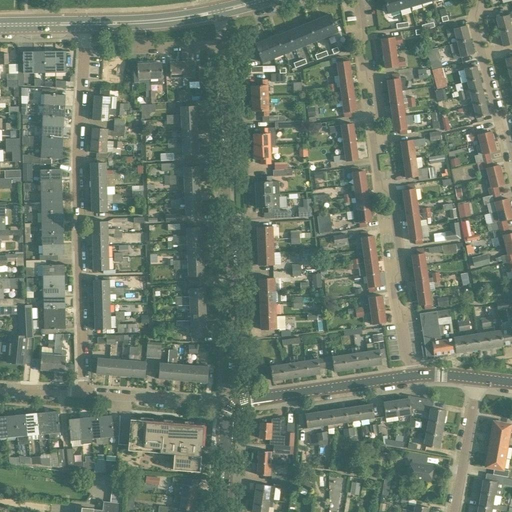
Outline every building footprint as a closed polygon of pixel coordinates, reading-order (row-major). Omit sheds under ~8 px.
[(394,0),(383,0),(387,13),(397,11),(394,0)] [(394,0),(397,11),(408,7),(406,0),(394,0)] [(511,13),(495,18),(499,32),(511,29),(510,23),(511,21),(511,13)] [(337,32),(332,22),(334,21),(331,16),(330,16),(329,15),(319,19),(326,36),(337,32)] [(326,36),(319,19),(308,23),(315,41),(326,36)] [(315,41),(308,23),(298,28),(305,45),(315,41)] [(456,43),(469,40),(465,26),(445,31),(447,38),(455,37),(456,43)] [(305,45),(298,28),(287,32),(294,49),(305,45)] [(511,31),(511,29),(499,32),(503,47),(511,44),(511,31)] [(294,49),(287,32),(277,36),(283,54),(294,49)] [(283,54),(277,36),(276,35),(265,40),(273,58),(283,54)] [(383,54),(395,52),(400,51),(399,44),(402,44),(401,36),(381,39),(383,54)] [(273,58),(265,40),(255,44),(262,62),(273,58)] [(469,40),(456,43),(449,45),(453,59),(472,54),(469,40)] [(44,52),(44,73),(55,73),(54,51),(44,52)] [(54,51),(55,73),(65,73),(65,51),(54,51)] [(23,86),(23,73),(33,73),(33,52),(22,52),(22,65),(17,66),(17,74),(17,80),(18,86),(23,86)] [(33,52),(33,73),(44,73),(44,52),(33,52)] [(395,52),(383,54),(385,68),(405,66),(404,58),(396,59),(395,52)] [(338,76),(350,74),(348,61),(343,62),(342,56),(335,57),(335,58),(330,59),(330,60),(319,63),(320,68),(332,65),(332,64),(336,63),(338,76)] [(432,68),(440,66),(438,57),(430,59),(432,68)] [(182,77),(181,62),(175,62),(175,60),(170,60),(170,62),(169,63),(170,78),(182,77)] [(181,62),(182,77),(188,77),(188,82),(198,82),(198,66),(194,66),(193,61),(187,62),(187,60),(182,60),(182,62),(181,62)] [(149,63),(149,79),(150,79),(150,85),(162,85),(161,63),(154,63),(154,61),(149,61),(149,63)] [(150,79),(149,79),(149,63),(142,64),(142,62),(137,62),(137,64),(136,64),(137,71),(130,71),(131,83),(144,83),(145,84),(146,98),(155,97),(154,91),(150,91),(150,85),(150,79)] [(466,82),(479,79),(475,66),(470,68),(469,63),(462,65),(466,82)] [(425,69),(417,70),(419,81),(427,79),(430,78),(429,70),(425,70),(425,69)] [(388,93),(400,91),(407,90),(405,78),(404,78),(404,75),(398,76),(398,73),(391,74),(392,80),(386,80),(388,93)] [(284,74),(270,74),(270,82),(284,82),(284,74)] [(350,74),(338,76),(340,88),(352,86),(350,74)] [(435,80),(437,89),(447,87),(444,77),(435,80)] [(469,94),(482,91),(479,79),(466,82),(469,94)] [(249,97),(251,97),(251,99),(267,98),(267,85),(267,80),(256,80),(257,86),(250,86),(251,93),(249,93),(249,97)] [(353,99),(352,86),(340,88),(341,100),(353,99)] [(54,95),(55,90),(42,89),(41,95),(43,95),(43,105),(64,106),(65,95),(54,95)] [(100,90),(99,96),(94,96),(93,108),(108,109),(124,110),(128,110),(129,104),(116,103),(116,97),(109,97),(109,91),(100,90)] [(400,91),(388,93),(390,105),(402,104),(408,103),(414,102),(414,97),(407,98),(406,96),(401,97),(400,91)] [(472,106),(485,103),(482,91),(469,94),(472,106)] [(249,105),(251,105),(251,111),(258,111),(258,117),(268,116),(268,111),(267,98),(251,99),(251,101),(249,101),(249,105)] [(353,99),(341,100),(344,118),(351,117),(350,112),(355,111),(353,99)] [(485,103),(472,106),(476,121),(474,121),(475,123),(477,123),(483,121),(482,117),(488,115),(485,103)] [(402,104),(390,105),(392,118),(404,116),(402,104)] [(43,105),(38,105),(37,115),(42,116),(64,117),(64,106),(43,105)] [(180,115),(175,115),(175,119),(180,119),(196,118),(196,106),(180,107),(180,115)] [(315,116),(314,107),(306,108),(308,117),(315,116)] [(107,121),(108,115),(123,116),(124,110),(108,109),(93,108),(92,120),(107,121)] [(432,129),(439,128),(438,122),(436,122),(435,113),(430,113),(432,129)] [(404,116),(392,118),(393,131),(399,130),(399,135),(406,134),(405,125),(412,124),(411,115),(404,116)] [(64,117),(42,116),(42,126),(63,127),(64,117)] [(0,129),(1,130),(10,130),(10,124),(2,124),(1,119),(0,118),(0,129)] [(181,131),(197,130),(196,118),(180,119),(181,131)] [(274,122),(274,128),(274,129),(275,129),(290,129),(289,121),(284,121),(279,122),(274,122)] [(343,144),(354,142),(352,124),(339,126),(328,127),(329,134),(335,133),(335,138),(342,137),(343,144)] [(90,140),(106,141),(106,136),(129,138),(130,127),(124,126),(113,125),(113,131),(111,131),(107,130),(107,129),(91,128),(90,140)] [(63,127),(42,126),(41,137),(62,138),(63,127)] [(251,145),(253,145),(253,147),(271,146),(275,146),(275,129),(274,129),(274,128),(258,129),(259,134),(252,134),(252,140),(251,141),(251,145)] [(181,143),(197,142),(197,130),(181,131),(181,143)] [(492,134),(491,134),(490,132),(484,133),(483,130),(469,134),(472,142),(478,140),(479,145),(493,141),(492,139),(493,139),(492,134)] [(440,132),(429,133),(430,141),(441,139),(440,132)] [(62,138),(41,137),(40,147),(62,149),(62,138)] [(402,160),(414,158),(413,147),(425,145),(424,138),(412,140),(400,142),(402,160)] [(106,141),(90,140),(90,152),(97,153),(96,158),(111,158),(112,148),(122,149),(123,143),(113,142),(106,141)] [(494,144),(493,144),(493,141),(479,145),(481,154),(479,155),(474,156),(476,163),(490,160),(489,153),(495,151),(494,148),(496,148),(494,144)] [(197,142),(181,143),(182,155),(198,155),(197,142)] [(354,142),(343,144),(344,155),(332,157),(333,162),(333,163),(345,161),(345,162),(357,160),(354,142)] [(307,155),(307,144),(299,144),(299,155),(307,155)] [(251,153),(253,153),(253,160),(260,159),(260,165),(270,164),(270,159),(269,155),(271,155),(271,146),(253,147),(253,149),(251,149),(251,153)] [(62,149),(40,147),(40,158),(38,158),(37,156),(22,155),(22,164),(31,164),(51,164),(51,159),(61,160),(62,149)] [(444,155),(435,156),(436,161),(440,160),(441,169),(446,168),(444,155)] [(416,170),(414,158),(402,160),(405,178),(417,176),(428,174),(429,179),(433,178),(432,167),(416,170)] [(450,160),(452,168),(460,166),(459,159),(450,160)] [(488,178),(501,175),(499,165),(492,167),(490,160),(476,163),(478,171),(482,170),(485,169),(488,178)] [(291,170),(291,168),(286,168),(286,162),(274,163),(274,170),(291,170)] [(90,176),(105,175),(105,163),(89,164),(90,176)] [(183,180),(199,179),(198,167),(183,167),(183,180)] [(353,186),(366,184),(364,171),(358,172),(358,167),(351,168),(351,173),(353,186)] [(11,178),(20,178),(20,170),(4,171),(4,178),(11,178)] [(40,170),(40,181),(61,181),(61,170),(40,170)] [(90,188),(106,187),(105,175),(90,176),(90,188)] [(501,175),(488,178),(485,179),(487,188),(489,196),(499,193),(497,186),(504,185),(501,175)] [(253,193),(255,193),(255,195),(271,195),(271,194),(278,194),(278,181),(271,182),(271,176),(260,177),(260,182),(254,182),(255,188),(253,188),(253,193)] [(0,188),(11,188),(11,178),(4,178),(4,179),(0,178),(0,188)] [(184,192),(199,191),(199,179),(183,180),(184,192)] [(40,192),(62,191),(61,181),(40,181),(35,181),(36,185),(40,185),(40,192)] [(350,199),(355,198),(367,196),(366,184),(353,186),(354,191),(348,192),(349,194),(342,195),(343,200),(350,199)] [(404,203),(416,201),(414,184),(406,185),(407,190),(402,190),(404,203)] [(90,200),(106,200),(106,187),(90,188),(90,200)] [(62,191),(40,192),(41,202),(62,202),(62,191)] [(199,191),(184,192),(184,200),(184,204),(200,203),(199,191)] [(496,212),(509,209),(507,199),(501,201),(499,193),(489,196),(491,204),(494,203),(496,212)] [(255,201),(255,208),(262,207),(262,213),(263,213),(272,213),(272,219),(287,218),(287,216),(290,216),(290,211),(287,212),(287,211),(279,211),(279,206),(272,207),(271,195),(255,195),(255,197),(253,197),(254,201),(255,201)] [(329,195),(313,196),(313,203),(329,201),(329,195)] [(357,211),(369,209),(367,196),(355,198),(357,211)] [(106,200),(90,200),(91,213),(106,212),(106,200)] [(416,201),(404,203),(405,216),(418,214),(416,201)] [(62,202),(41,202),(41,213),(62,212),(62,202)] [(184,204),(178,204),(179,208),(185,208),(185,216),(201,215),(200,203),(184,204)] [(460,218),(470,216),(468,203),(457,205),(460,218)] [(299,217),(311,217),(310,207),(298,208),(299,217)] [(371,222),(369,209),(357,211),(352,211),(354,224),(358,223),(359,228),(366,227),(365,222),(371,222)] [(509,209),(496,212),(498,221),(486,224),(488,232),(507,227),(506,220),(511,218),(509,209)] [(62,212),(41,213),(41,224),(62,223),(62,212)] [(418,214),(405,216),(407,228),(420,226),(426,225),(426,220),(426,217),(433,216),(432,212),(430,213),(430,212),(422,213),(418,214)] [(316,216),(318,233),(331,231),(329,214),(316,216)] [(463,238),(471,236),(468,221),(460,223),(463,238)] [(91,235),(107,234),(107,222),(91,222),(91,235)] [(446,241),(461,239),(458,222),(449,224),(450,231),(444,232),(446,241)] [(62,223),(41,224),(42,234),(63,233),(62,223)] [(257,240),(272,239),(271,226),(257,227),(257,240)] [(422,244),(420,226),(407,228),(409,241),(414,240),(415,245),(422,244)] [(201,227),(185,228),(186,236),(186,240),(202,239),(201,227)] [(504,245),(511,243),(511,233),(509,234),(507,227),(488,232),(490,237),(493,236),(494,238),(496,237),(499,247),(504,245)] [(0,248),(0,249),(0,242),(0,240),(8,241),(8,236),(22,235),(21,230),(8,230),(6,230),(0,230),(0,248)] [(362,250),(375,249),(373,236),(367,237),(367,232),(360,233),(362,250)] [(63,233),(42,234),(42,245),(63,244),(63,233)] [(92,247),(107,246),(107,234),(91,235),(92,247)] [(332,236),(333,238),(329,238),(330,245),(334,244),(347,242),(346,234),(332,236)] [(186,240),(181,241),(181,245),(186,245),(187,252),(202,251),(202,239),(186,240)] [(272,239),(257,240),(258,253),(272,253),(272,239)] [(443,244),(443,253),(457,252),(457,243),(443,244)] [(63,244),(42,245),(42,255),(39,255),(39,261),(57,260),(57,255),(63,255),(63,244)] [(92,259),(108,258),(107,246),(92,247),(92,259)] [(375,249),(362,250),(364,263),(377,261),(375,249)] [(413,268),(425,266),(423,249),(416,249),(416,254),(411,255),(413,268)] [(202,251),(187,252),(187,264),(203,263),(202,251)] [(272,253),(258,253),(258,266),(273,265),(272,253)] [(0,265),(6,265),(6,262),(16,262),(16,267),(23,267),(23,254),(5,255),(5,256),(0,255),(0,265)] [(475,267),(489,263),(487,254),(472,258),(475,267)] [(108,258),(92,259),(92,271),(108,271),(108,258)] [(366,275),(378,274),(377,261),(364,263),(359,263),(352,264),(353,269),(358,268),(359,276),(366,275)] [(203,276),(203,263),(187,264),(188,276),(203,276)] [(43,276),(64,276),(63,265),(42,265),(43,276)] [(413,268),(415,280),(427,279),(425,266),(413,268)] [(378,274),(366,275),(368,293),(375,292),(375,287),(380,286),(378,274)] [(64,276),(43,276),(43,287),(64,286),(64,276)] [(416,293),(429,291),(428,283),(440,281),(439,277),(431,278),(427,279),(415,280),(416,293)] [(0,298),(3,299),(3,289),(10,289),(18,289),(18,278),(10,279),(8,279),(0,278),(0,298)] [(259,292),(274,291),(274,278),(259,279),(259,292)] [(93,281),(93,293),(109,293),(114,293),(123,292),(123,288),(109,288),(108,280),(93,281)] [(320,280),(312,281),(313,289),(321,288),(320,280)] [(64,286),(43,287),(43,297),(64,297),(64,286)] [(189,301),(204,300),(204,288),(188,288),(189,301)] [(274,291),(259,292),(260,304),(275,304),(275,303),(280,303),(279,291),(274,291)] [(429,291),(416,293),(418,305),(423,305),(424,309),(431,308),(430,304),(429,291)] [(94,305),(109,305),(109,293),(93,293),(94,305)] [(370,311),(383,309),(381,296),(368,298),(370,311)] [(64,297),(43,297),(43,308),(65,307),(64,297)] [(438,307),(447,305),(446,297),(437,299),(438,307)] [(189,301),(183,301),(183,306),(189,306),(189,313),(205,312),(204,300),(189,301)] [(275,304),(260,304),(260,317),(275,316),(275,304)] [(109,305),(94,305),(94,317),(109,317),(109,305)] [(9,335),(6,362),(24,364),(27,338),(31,338),(31,314),(31,308),(31,306),(9,306),(0,306),(0,312),(18,313),(18,336),(9,335)] [(65,307),(43,308),(44,319),(65,318),(65,307)] [(383,309),(370,311),(372,325),(385,323),(383,309)] [(456,353),(453,338),(441,340),(440,334),(439,334),(437,319),(450,317),(449,309),(436,312),(419,314),(426,357),(455,352),(455,353),(456,353)] [(190,321),(184,321),(184,325),(190,325),(205,324),(205,312),(189,313),(190,321)] [(275,316),(260,317),(261,330),(276,329),(275,316)] [(109,317),(94,317),(94,329),(110,329),(109,317)] [(502,346),(502,345),(500,330),(494,331),(491,317),(486,318),(490,348),(502,346)] [(65,329),(65,318),(44,319),(44,329),(41,329),(41,335),(55,335),(56,335),(56,329),(65,329)] [(490,348),(486,318),(480,319),(483,333),(476,334),(479,349),(490,348)] [(468,320),(457,322),(459,331),(469,330),(468,320)] [(136,322),(117,323),(117,330),(137,330),(137,326),(136,326),(136,322)] [(205,324),(190,325),(190,330),(190,337),(206,336),(205,324)] [(344,336),(362,334),(361,330),(361,328),(343,331),(344,336)] [(502,345),(502,346),(502,345),(511,343),(511,329),(500,331),(500,330),(502,345)] [(54,348),(53,355),(52,371),(64,372),(66,351),(61,350),(62,341),(68,340),(68,334),(56,335),(55,335),(54,340),(54,348)] [(467,351),(479,349),(476,334),(464,336),(467,351)] [(453,338),(456,353),(467,351),(464,336),(453,338)] [(110,346),(110,337),(106,337),(106,338),(97,339),(97,346),(106,345),(106,346),(110,346)] [(114,337),(110,337),(110,346),(114,346),(114,341),(123,341),(123,337),(114,337)] [(299,338),(281,340),(282,346),(300,343),(299,338)] [(383,349),(379,350),(378,344),(374,344),(375,350),(367,352),(370,366),(381,365),(381,359),(385,358),(383,349)] [(357,368),(354,347),(350,348),(351,354),(343,355),(346,370),(357,368)] [(358,347),(354,347),(357,368),(370,366),(367,352),(359,353),(358,347)] [(328,367),(333,366),(334,372),(346,370),(343,355),(335,356),(334,350),(330,351),(331,357),(326,357),(328,367)] [(319,368),(325,368),(323,358),(317,359),(316,353),(312,354),(313,360),(306,361),(308,376),(320,374),(319,368)] [(52,371),(53,355),(41,354),(39,369),(52,371)] [(121,360),(120,376),(132,377),(133,361),(133,355),(129,355),(128,361),(121,360)] [(296,356),(293,357),(296,378),(308,376),(306,361),(297,362),(296,356)] [(296,378),(293,357),(289,357),(290,364),(282,365),(284,379),(296,378)] [(108,375),(109,359),(97,358),(96,374),(108,375)] [(159,363),(157,379),(170,380),(171,365),(171,358),(168,358),(167,364),(159,363)] [(120,376),(121,360),(109,359),(108,375),(120,376)] [(270,366),(265,367),(266,376),(271,376),(272,381),(284,379),(282,365),(274,366),(273,360),(269,360),(270,366)] [(133,361),(132,377),(144,378),(145,362),(137,362),(133,361)] [(171,365),(170,380),(182,381),(183,366),(176,365),(171,365)] [(194,382),(195,366),(183,366),(182,381),(194,382)] [(195,366),(194,382),(206,383),(207,368),(195,366)] [(410,408),(408,397),(408,399),(396,401),(398,416),(411,414),(410,408)] [(409,397),(408,397),(410,408),(418,410),(424,411),(425,405),(431,406),(432,402),(432,401),(425,400),(425,401),(409,398),(409,397)] [(398,421),(397,416),(398,416),(396,401),(383,403),(386,423),(398,421)] [(373,418),(371,404),(358,406),(360,420),(373,418)] [(431,406),(425,405),(424,411),(423,414),(429,415),(428,421),(443,423),(445,411),(431,408),(431,406)] [(345,408),(347,422),(360,420),(358,406),(345,408)] [(333,424),(347,422),(345,408),(331,410),(333,424)] [(318,412),(320,426),(327,425),(327,429),(334,428),(333,424),(331,410),(318,412)] [(46,412),(49,439),(55,439),(60,438),(57,411),(46,412)] [(49,439),(46,412),(36,413),(38,434),(38,440),(49,439)] [(320,426),(318,412),(304,414),(306,428),(320,426)] [(25,414),(27,435),(38,434),(36,413),(25,414)] [(15,415),(17,436),(18,446),(28,445),(27,435),(25,414),(15,415)] [(4,416),(6,437),(17,436),(15,415),(4,416)] [(100,416),(102,444),(108,444),(107,437),(112,437),(111,415),(100,416)] [(89,417),(91,439),(95,438),(96,445),(102,444),(100,416),(89,417)] [(89,417),(78,418),(81,440),(81,445),(92,444),(91,439),(89,417)] [(67,419),(69,441),(70,441),(70,444),(71,444),(71,447),(81,446),(81,445),(81,440),(78,418),(67,419)] [(271,419),(271,424),(260,423),(259,439),(270,439),(270,445),(273,445),(290,446),(292,447),(293,433),(285,433),(285,437),(279,437),(280,418),(271,419)] [(171,470),(198,472),(202,425),(129,419),(126,450),(173,454),(171,470)] [(495,422),(493,421),(491,433),(508,436),(510,424),(501,423),(501,421),(495,420),(495,422)] [(440,437),(443,423),(428,421),(425,434),(440,437)] [(318,441),(318,445),(323,445),(321,433),(310,434),(310,442),(318,441)] [(508,436),(491,433),(489,444),(506,447),(508,436)] [(440,437),(425,434),(423,446),(408,443),(407,448),(425,451),(426,447),(438,449),(440,437)] [(403,442),(387,440),(387,436),(382,436),(383,441),(383,444),(402,448),(403,442)] [(506,447),(489,444),(487,455),(504,458),(506,447)] [(273,445),(272,452),(258,451),(258,463),(275,464),(276,454),(290,455),(290,446),(273,445)] [(63,449),(57,450),(58,462),(52,462),(51,462),(51,467),(52,467),(65,469),(63,449)] [(83,461),(73,461),(72,449),(66,449),(68,469),(74,468),(83,468),(83,463),(83,461)] [(411,463),(408,479),(429,483),(432,466),(418,463),(420,454),(408,452),(406,462),(411,463)] [(41,464),(41,465),(51,467),(51,462),(52,462),(51,454),(41,455),(40,456),(41,464)] [(507,477),(508,471),(502,470),(504,458),(487,455),(485,467),(494,469),(492,475),(507,477)] [(18,456),(19,457),(19,463),(20,463),(28,464),(27,457),(18,456)] [(31,458),(32,465),(41,464),(40,456),(39,457),(31,458)] [(15,458),(8,457),(9,465),(20,466),(20,463),(19,463),(19,457),(15,458)] [(83,469),(94,469),(93,463),(91,464),(91,457),(85,457),(85,463),(83,463),(83,468),(83,469)] [(104,461),(104,463),(105,472),(116,472),(116,462),(104,461)] [(94,469),(94,473),(105,472),(104,463),(93,463),(94,469)] [(257,475),(269,476),(271,476),(271,481),(273,481),(287,482),(288,477),(275,476),(275,464),(258,463),(257,475)] [(159,478),(146,476),(145,484),(158,485),(159,478)] [(180,497),(195,499),(197,487),(187,485),(188,479),(172,478),(172,484),(175,484),(174,495),(181,496),(180,497)] [(384,478),(382,494),(388,495),(390,478),(384,478)] [(480,493),(494,495),(496,482),(483,479),(480,493)] [(308,491),(312,483),(305,480),(301,487),(308,491)] [(273,486),(271,486),(256,484),(254,499),(273,501),(274,488),(288,489),(288,482),(287,482),(273,481),(273,486)] [(352,482),(350,494),(358,495),(360,483),(352,482)] [(494,495),(480,493),(478,506),(491,508),(491,509),(506,511),(507,506),(497,505),(497,506),(492,505),(494,495)] [(173,501),(180,502),(179,509),(193,511),(195,499),(180,497),(181,496),(174,495),(173,501)] [(267,511),(268,507),(272,508),(273,501),(254,499),(251,511),(267,511)] [(75,511),(119,511),(121,503),(103,502),(102,510),(76,508),(75,511)]
